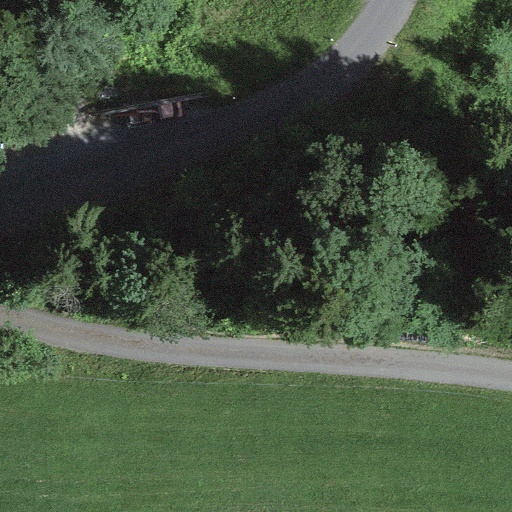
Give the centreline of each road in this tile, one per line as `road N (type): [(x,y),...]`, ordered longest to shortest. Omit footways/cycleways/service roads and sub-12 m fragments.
road 1 (track): [(0,315),(163,350),(511,377)]
road 2 (unclassified): [(398,0),(354,53),(239,125),(86,198),(0,215)]
